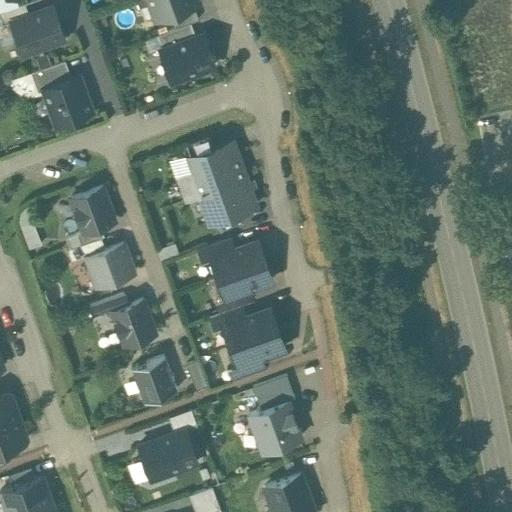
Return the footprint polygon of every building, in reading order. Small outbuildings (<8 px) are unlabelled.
[(43,0),(5,0),(0,2),(0,9),(14,47),(55,32),(43,0)] [(139,0),(145,14),(184,0),(139,0)] [(193,20),(147,35),(160,73),(206,57),(193,20)] [(71,64),(32,79),(47,117),(86,101),(71,64)] [(190,151),(213,143),(209,132),(187,140),(190,151)] [(209,219),(215,217),(218,225),(240,217),(237,209),(256,202),(232,136),(213,143),(190,151),(171,158),(185,196),(199,191),(209,219)] [(102,183),(70,195),(82,229),(100,223),(115,217),(102,183)] [(82,229),(66,235),(70,246),(101,235),(104,234),(100,223),(82,229)] [(228,233),(196,245),(200,256),(210,253),(232,245),(228,233)] [(70,246),(67,247),(71,258),(86,253),(105,246),(101,235),(70,246)] [(217,274),(265,257),(257,236),(232,245),(210,253),(217,274)] [(105,246),(86,253),(97,283),(109,279),(110,283),(123,278),(122,274),(134,270),(123,240),(105,246)] [(272,277),(265,257),(217,274),(225,294),(248,286),(272,277)] [(225,294),(216,297),(220,309),(241,301),(252,297),(248,286),(225,294)] [(123,290),(90,303),(94,314),(111,308),(128,301),(123,290)] [(128,301),(111,308),(123,342),(155,330),(143,296),(128,301)] [(220,309),(209,312),(213,324),(221,321),(245,313),(241,301),(220,309)] [(245,313),(221,321),(228,341),(275,324),(268,304),(245,313)] [(275,324),(228,341),(236,362),(260,354),(283,346),(275,324)] [(163,354),(132,365),(145,398),(175,386),(163,354)] [(236,362),(227,365),(231,376),(264,365),(260,354),(236,362)] [(207,383),(197,357),(186,361),(196,387),(207,383)] [(253,384),(261,406),(287,397),(294,395),(285,372),(253,384)] [(0,392),(0,420),(18,414),(14,402),(15,400),(12,392),(7,390),(0,392)] [(261,406),(249,411),(263,449),(300,435),(287,397),(261,406)] [(169,414),(174,429),(185,425),(185,427),(196,423),(191,406),(169,414)] [(18,414),(0,420),(0,447),(1,447),(25,439),(27,434),(24,426),(22,425),(18,414)] [(174,429),(139,442),(151,476),(197,460),(185,427),(185,425),(174,429)] [(12,484),(35,476),(31,465),(8,473),(12,484)] [(300,471),(265,484),(274,511),(309,511),(314,510),(300,471)] [(12,484),(0,488),(8,511),(15,511),(51,500),(41,473),(35,476),(12,484)] [(211,484),(189,493),(196,511),(204,511),(219,507),(211,484)] [(15,511),(55,511),(51,500),(15,511)]
